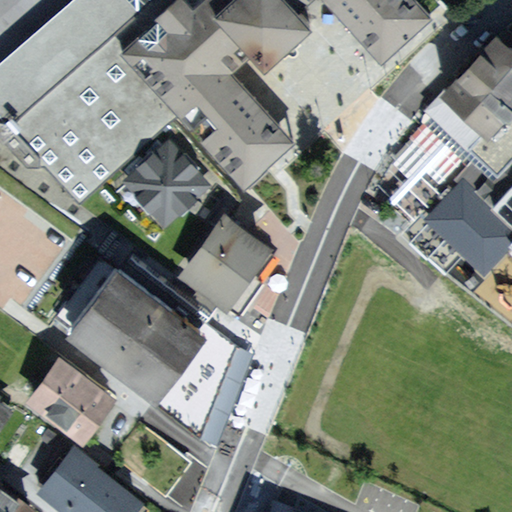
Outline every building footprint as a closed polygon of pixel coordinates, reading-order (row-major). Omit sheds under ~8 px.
[(0,116),(9,126),(81,208),(181,117),(122,51),(179,0),(72,0),(0,65),(0,116)] [(0,0),(0,65),(72,0),(0,0)] [(179,0),(122,51),(181,117),(244,186),(294,141),(233,74),(248,61),(263,77),(290,53),(313,33),(298,16),(315,0),(327,0),(385,63),(435,17),(419,0),(179,0)] [(428,115),(496,176),(511,157),(511,45),(500,35),(428,115)] [(9,126),(0,116),(0,172),(121,265),(204,328),(212,316),(217,308),(81,208),(9,126)] [(427,122),(393,160),(430,194),(464,157),(427,122)] [(217,184),(173,135),(121,181),(168,234),(209,192),(217,184)] [(64,338),(121,265),(0,172),(0,310),(1,311),(11,297),(64,338)] [(511,233),(460,183),(424,220),(483,276),(511,245),(511,233)] [(511,190),(497,206),(511,220),(511,190)] [(244,317),(286,255),(224,212),(181,275),(244,317)] [(204,328),(121,265),(64,338),(151,405),(204,328)] [(215,449),(250,356),(204,328),(151,405),(215,449)] [(62,360),(29,402),(83,444),(116,401),(62,360)] [(0,425),(10,412),(0,404),(0,397),(1,397),(0,396),(0,425)] [(141,429),(117,462),(167,497),(191,464),(141,429)] [(142,511),(148,505),(75,449),(41,493),(64,511),(142,511)] [(34,511),(35,511),(0,485),(0,511),(34,511)]
